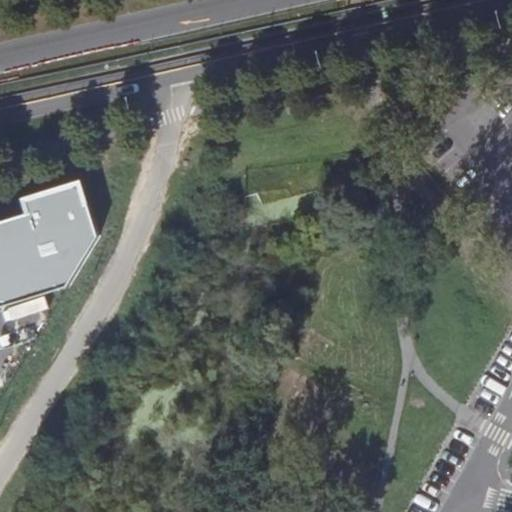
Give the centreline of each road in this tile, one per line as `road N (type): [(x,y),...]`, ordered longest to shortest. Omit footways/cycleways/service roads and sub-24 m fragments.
road 1 (unclassified): [(0,470),(115,286),(152,199),(168,143),(164,74)]
road 2 (primary): [(164,74),(501,0)]
road 3 (primary): [(256,0),(0,57)]
road 4 (primary): [(0,109),(164,74)]
